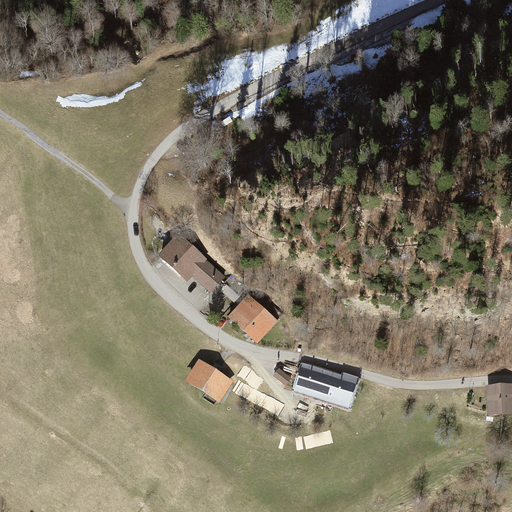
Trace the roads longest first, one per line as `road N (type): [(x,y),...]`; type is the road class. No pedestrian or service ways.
road 1 (unclassified): [(511,380),(404,384),(267,354),(210,330),(150,276),(134,237),(139,186),(174,136)]
road 2 (unclassified): [(440,0),(254,87),(174,136)]
road 3 (track): [(133,214),(0,114)]
